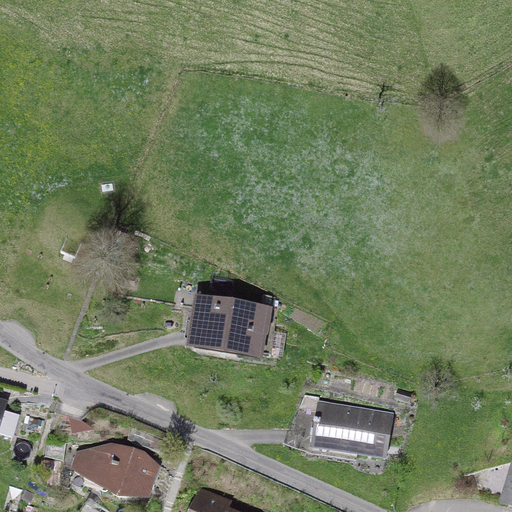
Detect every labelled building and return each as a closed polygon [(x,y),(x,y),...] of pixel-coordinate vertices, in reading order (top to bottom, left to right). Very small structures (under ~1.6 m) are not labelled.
[(67,238),(61,253),(75,258),(81,243),(67,238)] [(200,307),(194,345),(270,357),(276,318),(232,312),(230,308),(226,306),(219,310),(200,307)] [(58,402),(54,413),(80,422),(89,412),(58,402)] [(316,425),(312,448),(384,460),(391,417),(319,405),(316,421),(314,421),(313,424),(316,425)] [(79,455),(69,483),(82,491),(85,486),(103,492),(105,489),(118,497),(144,497),(153,469),(151,463),(114,451),(96,453),(86,451),(79,455)] [(203,492),(193,511),(225,511),(229,504),(203,492)] [(107,511),(88,500),(81,511),(107,511)]
